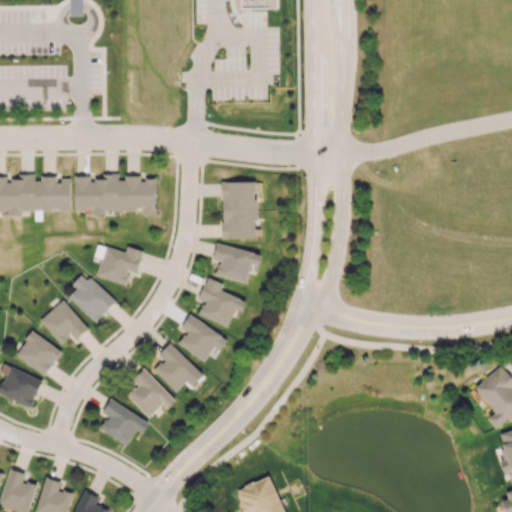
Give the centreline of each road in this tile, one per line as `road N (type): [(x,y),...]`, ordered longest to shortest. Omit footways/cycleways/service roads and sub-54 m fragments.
road 1 (residential): [(192,142),(174,286),(154,318),(86,386),(60,447)]
road 2 (residential): [(315,154),(0,138)]
road 3 (residential): [(148,511),(248,403),(305,306)]
road 4 (tertiary): [(511,318),(397,329),(305,306)]
road 5 (residential): [(315,154),(373,153),(511,119)]
road 6 (tertiary): [(305,306),(332,272),(341,154)]
road 7 (tertiary): [(312,0),(315,154)]
road 8 (tertiary): [(341,154),(341,0)]
road 9 (tertiary): [(315,154),(305,306)]
